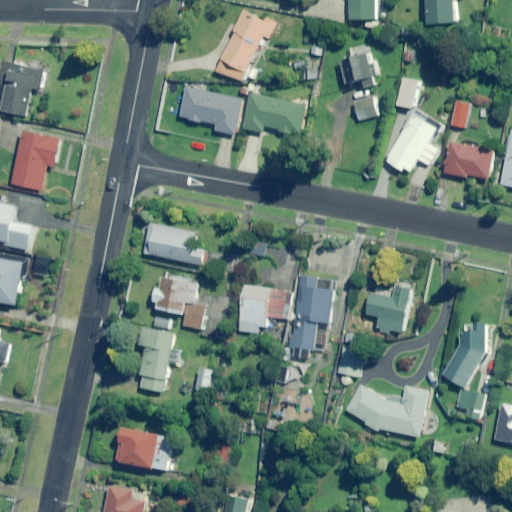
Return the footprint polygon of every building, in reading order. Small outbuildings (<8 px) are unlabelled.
[(378,20),(377,0),(351,0),(351,20),(378,20)] [(427,0),(430,25),(458,23),(455,0),(427,0)] [(233,32),(236,34),(218,71),(243,83),(266,36),(271,39),(279,23),(268,18),(266,21),(250,14),(244,10),(233,32)] [(375,87),(368,55),(340,61),(346,86),(364,82),(365,89),(375,87)] [(318,61),(308,59),(305,79),(316,80),(318,61)] [(43,71),(0,61),(0,62),(0,102),(3,103),(1,111),(25,116),(31,89),(39,91),(43,71)] [(419,81),(403,78),(397,105),(413,109),(419,81)] [(188,88),(182,118),(191,120),(190,122),(204,125),(204,122),(218,125),(217,131),(237,136),(245,100),(188,88)] [(308,106),(252,94),(245,129),(264,133),(266,127),(302,135),(308,106)] [(376,117),(375,100),(353,102),(355,119),(376,117)] [(472,105),(458,102),(452,125),(467,129),(472,105)] [(405,112),(396,110),(392,123),(401,126),(405,112)] [(440,128),(417,114),(389,162),(411,175),(420,160),(431,166),(441,149),(431,144),(440,128)] [(61,140),(23,132),(13,185),(44,191),(49,165),(56,167),(61,140)] [(497,152),(453,143),(447,174),(470,178),(471,176),(491,180),(497,152)] [(511,144),(503,185),(511,186),(511,144)] [(0,240),(7,242),(6,246),(30,251),(35,226),(15,222),(18,207),(0,203),(0,240)] [(195,248),(198,234),(144,223),(140,246),(149,247),(147,254),(205,266),(208,251),(195,248)] [(0,257),(0,306),(19,310),(22,292),(27,263),(0,257)] [(51,260),(37,257),(35,265),(49,268),(51,260)] [(202,284),(167,276),(164,290),(159,289),(156,303),(162,304),(160,310),(188,316),(185,327),(203,331),(208,307),(197,305),(202,284)] [(289,357),(314,360),(319,322),(332,324),(336,291),(318,289),(319,279),(303,277),(295,335),(292,335),(289,357)] [(289,293),(248,286),(240,331),(260,335),(261,327),(267,328),(269,315),(285,318),(289,293)] [(173,321),(158,318),(156,326),(171,329),(173,321)] [(468,390),(488,358),(488,327),(463,326),(463,345),(445,375),(468,390)] [(4,329),(0,327),(0,362),(10,364),(14,343),(2,341),(4,329)] [(143,346),(149,347),(143,376),(145,376),(143,388),(166,393),(172,362),(180,363),(182,353),(173,351),(177,334),(146,328),(143,346)] [(366,351),(345,347),(340,374),(361,378),(366,351)] [(292,368),(283,365),(278,381),(288,384),(292,368)] [(216,371),(203,369),(198,390),(211,393),(216,371)] [(346,410),(366,422),(364,426),(378,434),(381,430),(420,439),(431,392),(408,386),(405,398),(389,394),(388,399),(360,384),(346,410)] [(488,397),(475,393),(468,417),(481,421),(488,397)] [(175,438),(125,429),(119,462),(169,471),(175,438)] [(235,446),(217,444),(214,462),(232,464),(235,446)] [(134,490),(111,486),(106,511),(145,511),(148,501),(133,499),(134,490)] [(250,511),(253,501),(230,496),(226,511),(250,511)] [(198,511),(200,498),(180,497),(178,511),(198,511)]
